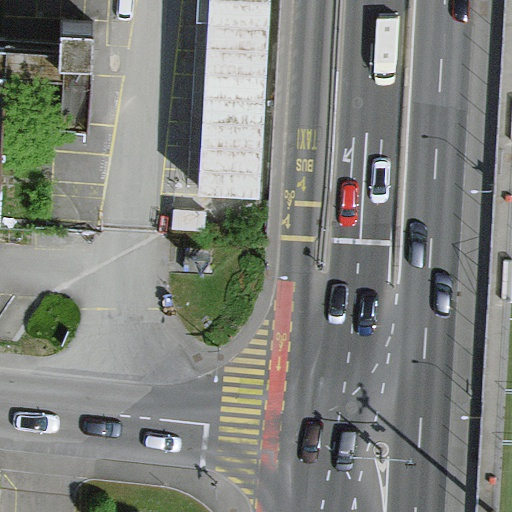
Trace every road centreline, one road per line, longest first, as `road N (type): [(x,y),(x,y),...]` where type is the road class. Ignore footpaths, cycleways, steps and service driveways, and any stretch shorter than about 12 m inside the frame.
road 1 (primary): [(411,440),(447,0)]
road 2 (primary): [(375,0),(359,267),(332,432)]
road 3 (tertiary): [(0,402),(332,432)]
